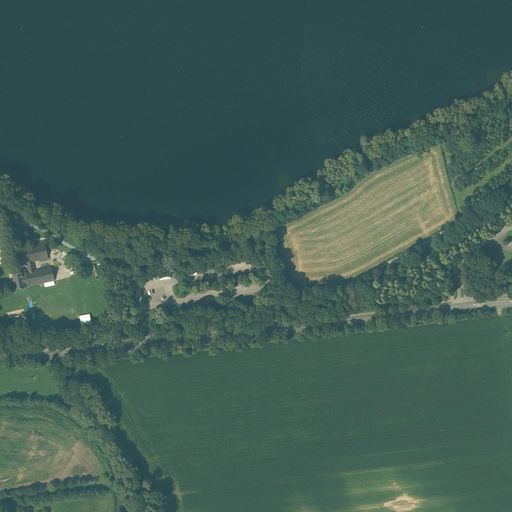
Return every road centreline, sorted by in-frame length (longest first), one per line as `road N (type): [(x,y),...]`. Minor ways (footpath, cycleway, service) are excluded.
road 1 (tertiary): [(0,355),(65,356),(511,303)]
road 2 (track): [(0,215),(91,258),(119,254)]
